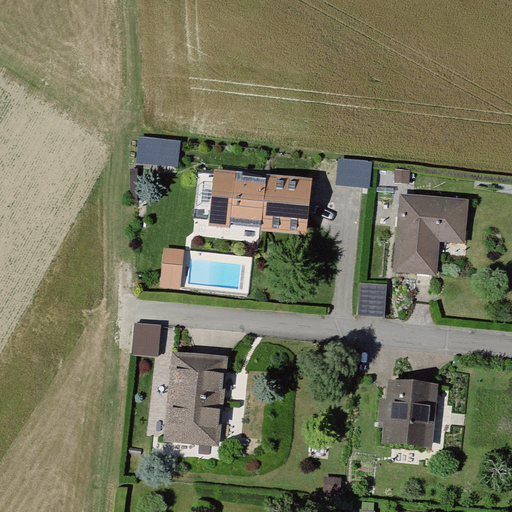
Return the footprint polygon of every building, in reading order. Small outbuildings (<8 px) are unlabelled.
[(181,144),(139,142),(138,168),(180,169),(181,144)] [(368,164),(341,162),(340,188),(367,190),(368,164)] [(229,180),(208,179),(205,235),(227,236),(227,232),(256,234),(255,241),(302,244),(306,188),(260,185),(259,189),(228,187),(229,180)] [(463,208),(396,203),(390,279),(430,283),(433,248),(460,250),(463,208)] [(163,285),(183,286),(184,247),(164,246),(163,285)] [(381,292),(357,291),(356,323),(380,324),(381,292)] [(159,355),(161,323),(135,321),(133,353),(159,355)] [(220,366),(168,361),(160,448),(212,453),(220,366)] [(428,457),(431,392),(383,390),(379,454),(428,457)] [(336,485),(320,485),(320,499),(336,500),(336,485)]
